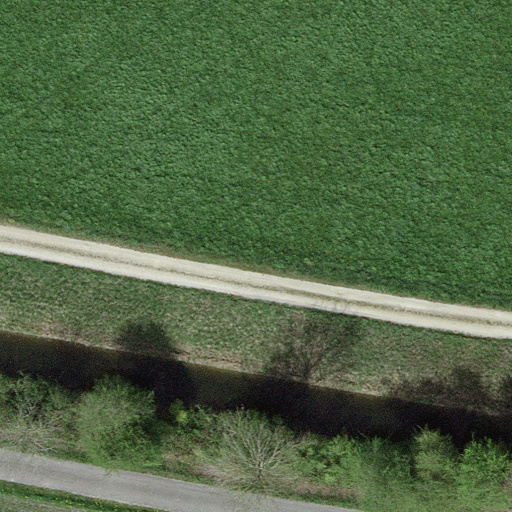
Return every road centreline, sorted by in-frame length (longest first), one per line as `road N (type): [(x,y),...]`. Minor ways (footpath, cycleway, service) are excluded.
road 1 (track): [(0,246),(511,323)]
road 2 (track): [(0,469),(261,511)]
